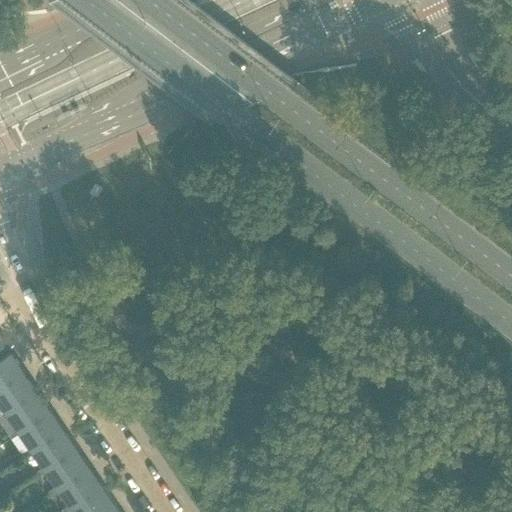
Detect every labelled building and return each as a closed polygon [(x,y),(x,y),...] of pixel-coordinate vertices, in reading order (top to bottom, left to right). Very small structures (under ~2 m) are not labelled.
[(0,360),(0,387),(21,373),(9,354),(0,360)] [(0,387),(0,400),(6,409),(33,390),(21,373),(0,387)] [(6,409),(20,429),(47,410),(33,390),(6,409)] [(20,429),(33,449),(61,430),(47,410),(20,429)] [(33,449),(46,468),(73,449),(61,430),(33,449)] [(46,468),(59,487),(86,468),(73,449),(46,468)] [(59,487),(73,507),(100,488),(86,468),(59,487)] [(73,507),(76,511),(105,511),(113,507),(100,488),(73,507)]
